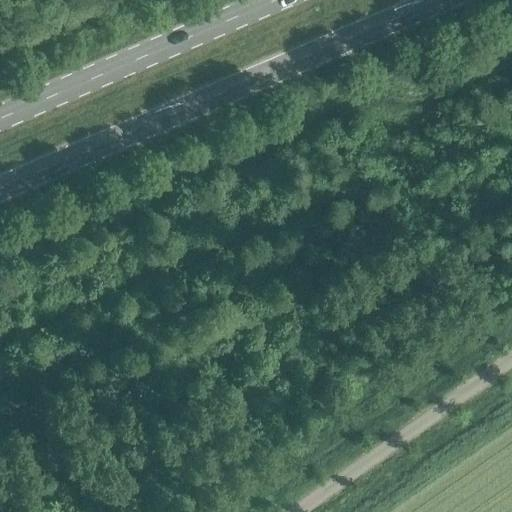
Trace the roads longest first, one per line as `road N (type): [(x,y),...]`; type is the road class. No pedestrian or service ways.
road 1 (trunk): [(0,188),(438,0)]
road 2 (trunk): [(281,0),(0,121)]
road 3 (residential): [(299,511),(511,362)]
